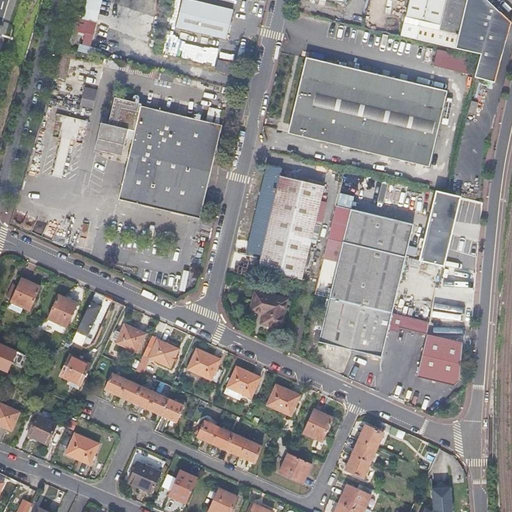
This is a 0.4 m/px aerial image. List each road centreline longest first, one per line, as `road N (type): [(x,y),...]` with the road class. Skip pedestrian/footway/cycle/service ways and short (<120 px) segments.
road 1 (residential): [(100,494),(132,426),(310,506),(358,399)]
road 2 (residential): [(511,102),(472,448)]
road 3 (unclassified): [(200,326),(278,0)]
road 4 (residential): [(200,326),(0,238)]
road 5 (tertiary): [(0,189),(56,0)]
road 6 (residential): [(358,399),(200,326)]
road 7 (residential): [(472,448),(358,399)]
